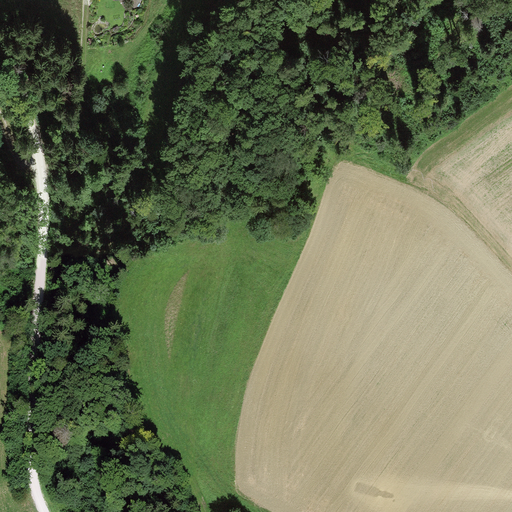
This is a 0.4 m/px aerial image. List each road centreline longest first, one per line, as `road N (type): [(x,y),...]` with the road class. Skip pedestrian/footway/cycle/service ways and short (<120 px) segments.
road 1 (track): [(43,511),(30,436),(41,189),(25,105),(0,46)]
road 2 (track): [(30,436),(52,365),(51,279),(84,145),(86,0)]
road 3 (track): [(83,114),(169,0)]
